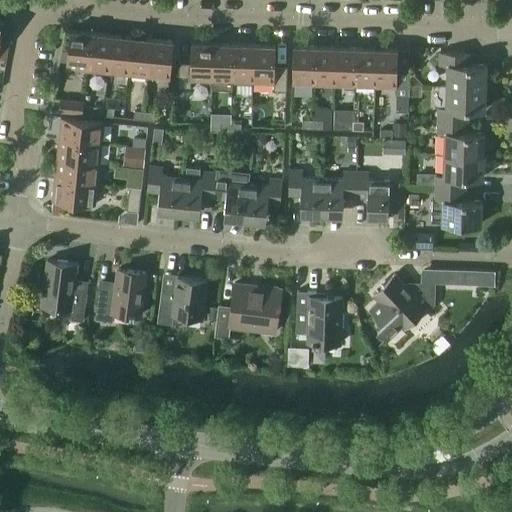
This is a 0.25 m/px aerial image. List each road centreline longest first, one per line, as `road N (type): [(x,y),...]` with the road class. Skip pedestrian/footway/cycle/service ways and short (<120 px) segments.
road 1 (residential): [(81,10),(176,22),(193,16),(511,32)]
road 2 (residential): [(18,222),(292,257),(390,260)]
road 3 (residential): [(18,222),(26,161),(8,132),(30,10)]
road 4 (tertiary): [(182,444),(0,415)]
road 5 (tertiary): [(511,394),(435,444),(348,462)]
road 6 (tertiary): [(348,462),(397,472),(438,468),(511,434)]
road 7 (tertiary): [(348,462),(182,444)]
